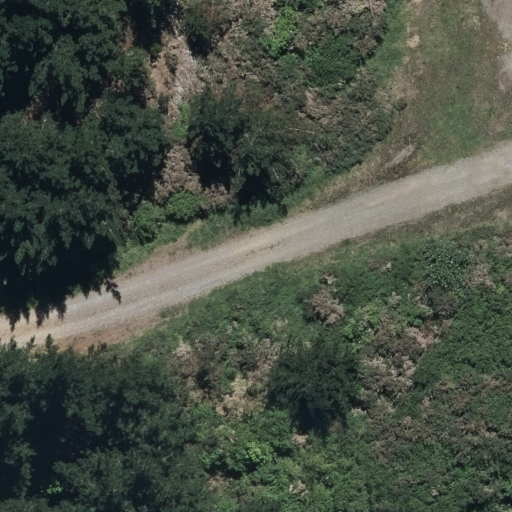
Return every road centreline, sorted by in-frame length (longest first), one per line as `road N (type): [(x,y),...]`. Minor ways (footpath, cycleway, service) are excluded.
road 1 (track): [(511,131),(122,193),(0,203)]
road 2 (track): [(502,132),(454,0)]
